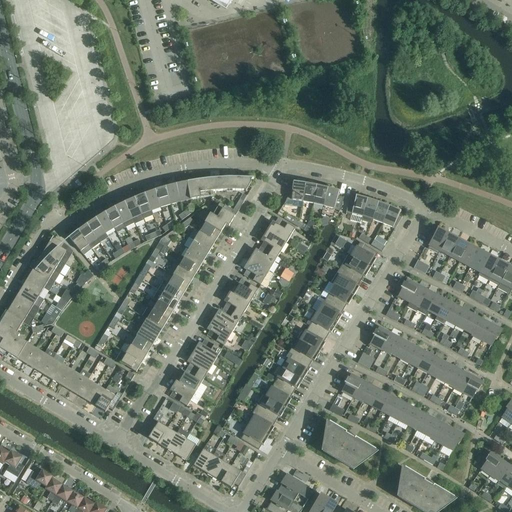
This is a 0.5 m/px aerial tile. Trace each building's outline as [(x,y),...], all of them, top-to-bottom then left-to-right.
[(210,0),(226,10),(232,0),(210,0)] [(187,183),(190,201),(204,199),(211,198),(211,193),(215,192),(227,191),(231,191),(245,192),(246,192),(251,183),(250,180),(254,180),(254,179),(231,178),(227,178),(209,180),(198,181),(187,183)] [(187,183),(176,185),(180,203),(190,201),(187,183)] [(287,200),(303,202),(305,184),(298,183),(293,183),(292,193),(291,192),(287,200)] [(303,202),(313,204),(317,186),(310,185),(305,184),(303,202)] [(176,185),(166,188),(171,205),(180,203),(176,185)] [(313,204),(324,207),(328,189),(321,187),(317,186),(313,204)] [(166,188),(155,191),(161,208),(171,205),(166,188)] [(339,211),(339,213),(344,197),(343,197),(343,199),(338,198),(340,192),(337,191),(328,189),(324,207),(339,211)] [(155,191),(145,195),(151,211),(161,208),(155,191)] [(145,195),(135,199),(144,220),(153,216),(151,211),(145,195)] [(347,213),(363,217),(368,200),(361,198),(356,197),(355,202),(350,201),(350,199),(346,215),(347,213)] [(125,203),(134,223),(135,225),(144,221),(144,220),(135,199),(125,203)] [(222,211),(234,218),(235,219),(235,218),(235,217),(244,203),(240,200),(233,211),(225,206),(223,210),(222,211)] [(363,217),(373,220),(379,203),(372,201),(368,200),(363,217)] [(125,203),(115,208),(125,228),(134,223),(125,203)] [(373,220),(383,224),(390,208),(383,205),(379,203),(373,220)] [(229,227),(234,218),(222,211),(223,210),(218,207),(216,211),(213,209),(205,224),(221,233),(226,225),(229,227)] [(105,213),(114,229),(117,233),(125,228),(115,208),(105,213)] [(395,229),(402,219),(398,217),(401,212),(394,209),(390,208),(383,224),(395,229)] [(105,213),(96,219),(106,234),(114,229),(105,213)] [(287,214),(284,219),(292,224),(295,219),(287,214)] [(96,219),(87,225),(97,240),(106,234),(96,219)] [(295,229),(278,219),(275,224),(273,223),(267,232),(286,244),(292,234),(295,229)] [(199,232),(216,242),(221,233),(205,224),(199,232)] [(87,225),(78,231),(92,250),(100,244),(97,240),(87,225)] [(438,255),(440,252),(448,236),(437,229),(432,238),(433,239),(428,250),(438,255)] [(69,238),(84,256),(92,250),(78,231),(69,238)] [(194,241),(210,251),(216,242),(199,232),(194,241)] [(261,242),(264,243),(261,248),(278,258),(286,244),(267,232),(261,242)] [(450,257),(458,241),(448,236),(440,252),(450,257)] [(55,239),(53,239),(54,238),(53,237),(44,253),(65,266),(73,253),(70,249),(69,248),(68,247),(67,246),(65,245),(63,243),(60,241),(58,240),(56,240),(55,239)] [(189,250),(205,260),(210,251),(194,241),(189,250)] [(374,241),(371,246),(382,252),(385,247),(374,241)] [(460,263),(469,246),(458,241),(450,257),(460,263)] [(378,254),(360,243),(352,257),(351,257),(371,269),(376,260),(375,259),(378,254)] [(470,268),(479,252),(469,246),(460,263),(470,268)] [(258,252),(256,251),(250,260),(269,272),(278,258),(261,248),(258,252)] [(184,258),(200,268),(205,260),(189,250),(184,258)] [(480,273),(489,257),(479,252),(470,268),(480,273)] [(65,266),(44,253),(39,261),(60,274),(65,266)] [(327,253),(323,259),(328,262),(332,256),(327,253)] [(364,277),(365,278),(371,269),(351,257),(352,257),(349,255),(340,269),(361,282),(364,277)] [(490,279),(499,262),(489,257),(480,273),(490,278),(490,279)] [(178,267),(195,277),(200,268),(184,258),(178,267)] [(244,270),(247,271),(244,276),(261,286),(264,281),(269,272),(250,260),(244,270)] [(60,274),(39,261),(33,270),(55,283),(60,274)] [(425,275),(429,267),(418,261),(414,269),(425,275)] [(488,282),(499,287),(500,284),(509,268),(499,262),(490,279),(490,278),(488,282)] [(173,276),(189,286),(195,277),(178,267),(173,276)] [(499,287),(498,289),(507,294),(510,289),(511,285),(511,269),(509,268),(500,284),(499,287)] [(359,288),(358,287),(361,282),(340,269),(331,283),(334,285),(354,297),(359,288)] [(55,283),(33,270),(28,279),(44,289),(49,292),(55,283)] [(285,270),(281,278),(289,283),(293,275),(285,270)] [(81,275),(76,283),(77,284),(81,289),(85,285),(90,280),(83,276),(81,275)] [(168,285),(184,294),(189,286),(173,276),(168,285)] [(39,297),(44,289),(28,279),(23,288),(39,297)] [(242,280),(239,285),(236,283),(230,293),(249,304),(255,295),(258,290),(242,280)] [(399,297),(410,303),(418,287),(407,281),(405,285),(403,284),(401,289),(403,290),(399,297)] [(158,291),(179,303),(184,294),(168,285),(163,282),(158,291)] [(347,305),(348,306),(354,297),(334,285),(326,299),(344,310),(347,305)] [(407,308),(417,312),(427,291),(418,287),(410,303),(407,308)] [(44,300),(39,297),(23,288),(17,296),(39,309),(44,300)] [(280,299),(283,293),(277,290),(273,295),(280,299)] [(153,299),(157,302),(173,312),(179,303),(158,291),(153,299)] [(417,312),(426,316),(428,312),(436,296),(427,291),(417,312)] [(225,302),(227,304),(224,308),(241,318),(249,304),(230,293),(225,302)] [(39,309),(17,296),(12,305),(34,318),(39,309)] [(267,296),(263,303),(268,306),(272,299),(267,296)] [(428,312),(437,317),(445,301),(436,296),(428,312)] [(61,299),(56,308),(61,312),(64,308),(68,304),(64,300),(61,299)] [(342,316),(341,315),(344,310),(326,299),(318,313),(317,313),(337,325),(342,316)] [(444,325),(446,321),(454,306),(445,301),(437,317),(435,320),(444,325)] [(152,311),(168,321),(173,312),(157,302),(152,311)] [(501,307),(493,303),(490,309),(497,313),(501,307)] [(34,318),(12,305),(7,314),(23,324),(28,327),(34,318)] [(455,326),(463,311),(454,306),(446,321),(455,326)] [(56,308),(50,316),(51,317),(56,320),(59,315),(61,312),(56,308)] [(142,317),(147,319),(163,329),(168,321),(152,311),(148,308),(142,317)] [(222,313),(219,311),(213,321),(232,332),(241,318),(224,308),(222,313)] [(386,316),(397,322),(400,316),(389,310),(386,316)] [(309,321),(312,322),(309,327),(327,338),(330,333),(331,334),(337,325),(317,313),(318,313),(315,311),(309,321)] [(464,331),(472,315),(463,311),(455,326),(464,331)] [(0,325),(7,329),(2,336),(4,337),(2,340),(3,341),(0,346),(0,353),(7,358),(9,355),(17,360),(27,344),(18,338),(20,336),(17,334),(23,324),(7,314),(0,325)] [(473,336),(481,320),(472,315),(464,331),(473,336)] [(141,328),(158,338),(163,329),(147,319),(141,328)] [(473,336),(472,336),(482,341),(490,325),(481,320),(473,336)] [(207,337),(224,347),(227,342),(232,332),(213,321),(208,330),(210,332),(207,337)] [(254,321),(252,325),(261,330),(263,327),(254,321)] [(491,346),(494,340),(496,341),(502,331),(490,325),(482,341),(491,346)] [(306,332),(303,330),(297,340),(320,353),(325,344),(324,343),(327,338),(309,327),(306,332)] [(136,337),(152,347),(158,338),(141,328),(136,337)] [(375,332),(373,337),(375,338),(371,345),(382,351),(390,334),(379,329),(377,333),(375,332)] [(391,356),(391,355),(399,339),(390,334),(382,351),(391,356)] [(131,346),(147,355),(152,347),(136,337),(131,346)] [(400,360),(408,344),(399,339),(391,355),(400,360)] [(289,354),(292,356),(292,355),(310,366),(313,361),(314,362),(320,353),(297,340),(289,354)] [(202,346),(199,344),(194,354),(213,365),(218,356),(221,351),(205,341),(202,346)] [(27,344),(17,360),(26,365),(36,349),(27,344)] [(409,364),(417,349),(408,344),(400,360),(409,364)] [(126,354),(142,364),(147,355),(131,346),(126,354)] [(36,349),(26,365),(35,371),(45,354),(36,349)] [(418,369),(426,353),(417,349),(409,364),(418,369)] [(47,350),(45,354),(35,371),(44,376),(56,355),(47,350)] [(136,373),(137,373),(142,364),(126,354),(122,352),(116,361),(136,373)] [(427,374),(435,358),(426,353),(418,369),(427,374)] [(188,363),(190,364),(188,369),(204,379),(213,365),(194,354),(188,363)] [(56,355),(44,376),(52,381),(62,365),(65,360),(56,355)] [(308,372),(307,371),(310,366),(292,355),(292,356),(283,369),(303,381),(308,372)] [(372,364),(361,358),(358,364),(369,370),(372,364)] [(436,379),(444,363),(435,358),(427,374),(436,379)] [(445,383),(453,368),(444,363),(436,379),(445,383)] [(62,365),(52,381),(61,386),(71,370),(62,365)] [(454,388),(462,373),(453,368),(445,383),(454,388)] [(185,374),(182,372),(177,382),(196,393),(204,379),(188,369),(185,374)] [(296,389),(297,390),(303,381),(283,369),(275,384),(293,394),(296,389)] [(71,370),(61,386),(70,392),(80,375),(71,370)] [(83,370),(80,375),(70,392),(78,397),(88,381),(91,376),(83,370)] [(135,376),(129,372),(126,378),(131,381),(135,376)] [(454,388),(453,389),(463,394),(471,377),(462,373),(454,388)] [(117,384),(121,377),(116,374),(112,381),(117,384)] [(347,385),(343,393),(353,398),(362,382),(351,376),(349,380),(347,379),(345,384),(347,385)] [(477,394),(483,383),(471,377),(463,394),(472,399),(475,393),(477,394)] [(88,381),(78,397),(87,402),(97,386),(88,381)] [(170,397),(187,407),(190,402),(196,393),(177,382),(171,391),(173,393),(170,397)] [(363,403),(363,402),(371,387),(362,382),(353,398),(363,403)] [(272,388),(269,387),(263,396),(286,409),(291,400),(290,399),(293,394),(275,384),(272,388)] [(97,386),(87,402),(96,408),(106,391),(97,386)] [(114,410),(123,396),(108,387),(106,391),(96,408),(105,413),(109,407),(114,410)] [(372,407),(380,392),(371,387),(363,402),(372,407)] [(381,412),(389,396),(380,392),(372,407),(381,412)] [(279,417),(280,418),(286,409),(263,396),(255,410),(276,422),(279,417)] [(390,417),(398,401),(389,396),(381,412),(390,417)] [(399,422),(407,406),(398,401),(390,417),(399,422)] [(511,402),(511,401),(505,411),(506,412),(502,418),(511,424),(511,422),(511,402)] [(464,405),(459,402),(455,409),(460,412),(464,405)] [(341,417),(344,412),(333,405),(330,411),(341,417)] [(408,426),(416,411),(407,406),(399,422),(408,426)] [(185,410),(182,416),(187,419),(190,413),(185,410)] [(274,428),(273,427),(276,422),(255,410),(246,424),(249,426),(269,437),(274,428)] [(417,431),(425,415),(416,411),(408,426),(417,431)] [(152,433),(148,439),(158,445),(168,429),(159,423),(163,416),(158,413),(146,432),(147,433),(148,431),(152,433)] [(426,436),(434,420),(425,415),(417,431),(426,436)] [(435,441),(443,425),(434,420),(426,436),(435,440),(435,441)] [(372,449),(375,452),(376,451),(355,439),(355,440),(346,435),(347,433),(330,423),(329,424),(333,426),(326,437),(325,437),(330,441),(323,452),(323,451),(323,452),(338,461),(353,470),(354,470),(353,470),(360,458),(365,462),(365,461),(372,449)] [(435,440),(434,441),(443,446),(452,430),(443,425),(435,441),(435,440)] [(241,440),(259,451),(262,445),(263,446),(269,437),(249,426),(241,440)] [(167,451),(177,434),(168,429),(158,445),(167,451)] [(177,456),(189,435),(180,429),(177,434),(167,451),(177,456)] [(453,451),(456,445),(458,446),(463,436),(452,430),(443,446),(453,451)] [(218,437),(223,440),(226,435),(221,432),(218,437)] [(186,462),(199,441),(189,435),(177,456),(186,462)] [(206,445),(193,466),(203,472),(216,451),(206,445)] [(244,446),(241,453),(246,456),(250,449),(244,446)] [(0,462),(4,465),(5,463),(10,454),(0,447),(0,462)] [(212,478),(222,462),(225,457),(216,451),(203,472),(212,478)] [(11,452),(10,454),(5,463),(10,466),(6,472),(18,478),(25,467),(19,464),(22,458),(11,452)] [(484,463),(486,464),(482,470),(490,476),(501,461),(491,454),(484,463)] [(253,464),(246,459),(242,465),(247,467),(243,473),(246,475),(253,464)] [(499,481),(509,467),(501,461),(490,476),(499,482),(499,481)] [(222,483),(231,467),(222,462),(212,478),(222,483)] [(231,489),(235,483),(239,486),(238,488),(246,476),(231,467),(222,483),(231,489)] [(505,490),(507,487),(511,480),(511,468),(509,467),(499,481),(499,482),(497,484),(505,490)] [(425,481),(405,469),(408,471),(401,483),(401,482),(400,483),(406,486),(399,497),(398,497),(398,498),(415,508),(421,511),(434,511),(438,506),(443,509),(444,509),(443,508),(450,497),(454,499),(454,498),(434,486),(433,487),(424,482),(425,481)] [(52,479),(54,477),(42,470),(39,476),(33,473),(27,484),(38,491),(41,485),(46,488),(52,479)] [(314,491),(286,475),(288,477),(284,485),(283,484),(277,493),(276,492),(293,503),(294,503),(299,495),(308,501),(314,491)] [(46,488),(45,490),(51,493),(47,499),(53,502),(63,486),(52,479),(46,488)] [(58,506),(62,500),(67,503),(74,492),(63,486),(53,502),(58,506)] [(72,506),(68,511),(76,511),(84,499),(74,492),(67,503),(72,506)] [(273,502),(272,501),(267,510),(266,509),(265,510),(269,511),(287,511),(288,511),(301,511),(303,509),(294,503),(293,503),(276,492),(276,493),(278,494),(273,502)] [(321,496),(320,497),(315,494),(303,511),(321,511),(329,501),(321,496)] [(90,511),(95,505),(84,499),(76,511),(90,511)] [(339,511),(341,510),(336,507),(337,505),(329,501),(321,511),(339,511)] [(38,503),(37,504),(34,509),(38,511),(42,505),(38,503)] [(105,511),(107,510),(96,503),(95,505),(90,511),(105,511)]
